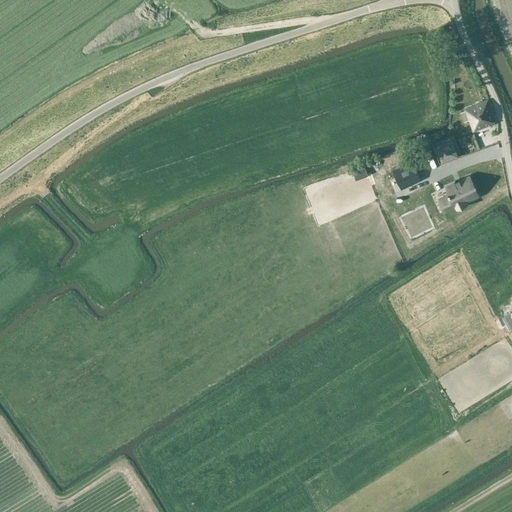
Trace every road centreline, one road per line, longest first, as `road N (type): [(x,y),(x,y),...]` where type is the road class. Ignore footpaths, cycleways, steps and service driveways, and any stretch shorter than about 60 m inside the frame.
road 1 (unclassified): [(0,178),(73,125),(156,80),(396,1)]
road 2 (unclassified): [(511,181),(496,106),(453,8)]
road 3 (track): [(180,11),(203,34),(328,21)]
